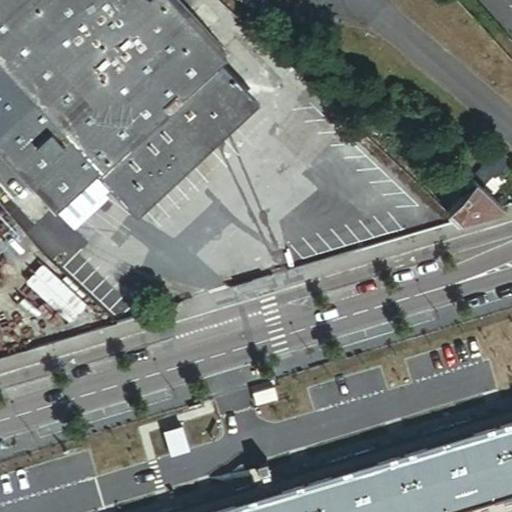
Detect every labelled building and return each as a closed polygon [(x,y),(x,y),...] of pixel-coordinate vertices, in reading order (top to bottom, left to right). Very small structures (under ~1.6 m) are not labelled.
[(0,0),(0,146),(36,185),(55,206),(100,164),(188,81),(212,59),(157,0),(0,0)] [(157,0),(212,59),(224,48),(187,8),(178,0),(157,0)] [(195,0),(178,0),(187,8),(195,0)] [(224,48),(212,59),(188,81),(194,86),(199,80),(222,59),(229,53),(224,48)] [(257,96),(222,59),(199,80),(234,117),(257,96)] [(234,117),(199,80),(194,86),(228,123),(234,117)] [(194,86),(188,81),(100,164),(104,168),(133,198),(139,206),(228,123),(194,86)] [(356,127),(347,136),(369,159),(369,160),(380,148),(356,127)] [(369,159),(347,136),(313,170),(334,191),(369,159)] [(0,187),(15,204),(31,190),(36,185),(0,146),(0,187)] [(508,165),(506,155),(494,159),(485,168),(494,176),(495,177),(496,178),(501,173),(508,165)] [(104,168),(100,164),(55,206),(36,185),(31,190),(57,212),(92,181),(98,174),(104,168)] [(126,204),(133,198),(104,168),(98,174),(126,204)] [(484,188),(494,176),(485,168),(475,179),(484,188)] [(507,178),(501,173),(496,178),(495,177),(494,176),(484,188),(491,195),(507,178)] [(429,185),(448,203),(457,193),(438,175),(429,185)] [(464,195),(449,212),(459,221),(505,207),(492,195),(491,195),(484,188),(475,179),(473,178),(460,192),(464,195)] [(106,196),(92,181),(57,212),(72,228),(106,196)] [(459,221),(449,212),(423,188),(418,192),(410,194),(444,225),(459,221)] [(410,194),(351,212),(363,250),(444,225),(410,194)] [(511,402),(141,511),(501,511),(511,509),(511,402)]
